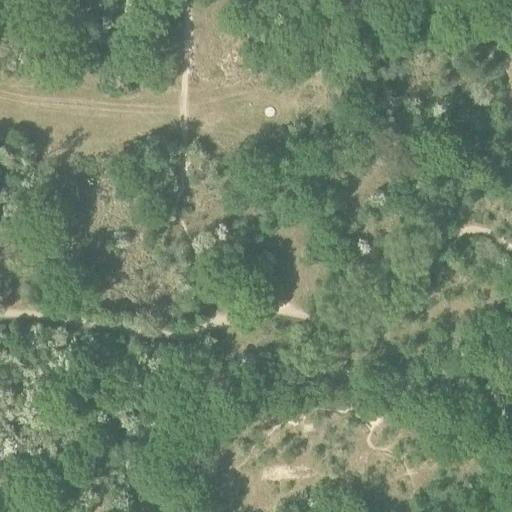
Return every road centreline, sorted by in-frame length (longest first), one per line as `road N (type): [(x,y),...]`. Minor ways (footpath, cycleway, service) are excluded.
road 1 (track): [(400,304),(352,331),(271,310),(205,330),(165,332),(0,315)]
road 2 (track): [(257,116),(0,92)]
